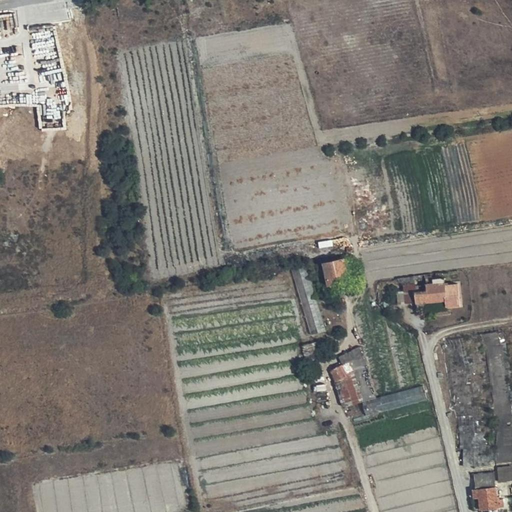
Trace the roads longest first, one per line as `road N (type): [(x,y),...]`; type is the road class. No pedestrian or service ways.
road 1 (track): [(376,511),(329,375),(351,337),(347,304)]
road 2 (track): [(470,511),(423,332)]
